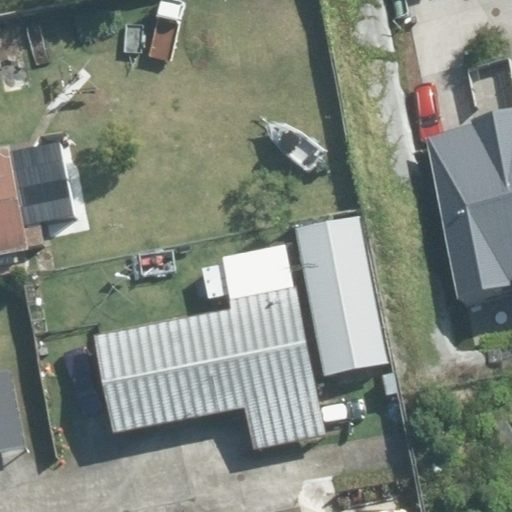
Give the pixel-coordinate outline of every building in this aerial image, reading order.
[(511,119),(425,137),(457,297),(511,285),(511,119)] [(66,226),(59,155),(0,160),(0,264),(36,261),(32,229),(66,226)] [(336,439),(298,248),(238,260),(248,312),(110,340),(129,434),(259,408),(268,452),(336,439)] [(0,455),(21,451),(4,372),(0,372),(0,455)] [(317,511),(315,502),(273,511),(317,511)]
